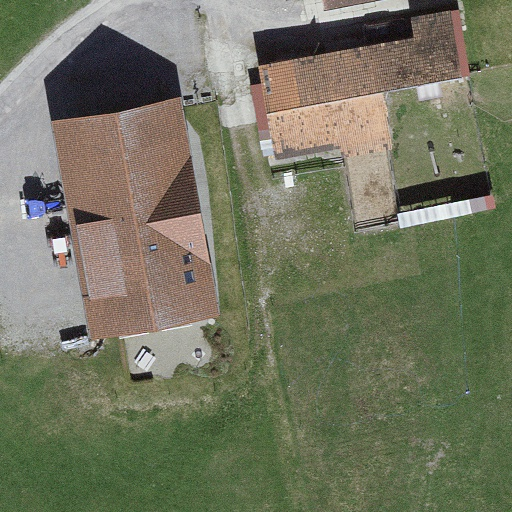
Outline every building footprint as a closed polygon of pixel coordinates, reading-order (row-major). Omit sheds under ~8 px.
[(319,0),(324,22),(434,0),(319,0)] [(417,42),(260,72),(280,172),(391,150),(383,105),(474,88),(459,11),(412,20),(417,42)] [(62,128),(99,347),(206,329),(193,250),(210,247),(196,169),(180,172),(169,110),(62,128)] [(499,132),(478,136),(484,166),(505,162),(499,132)] [(494,197),(397,215),(401,233),(497,214),(494,197)]
